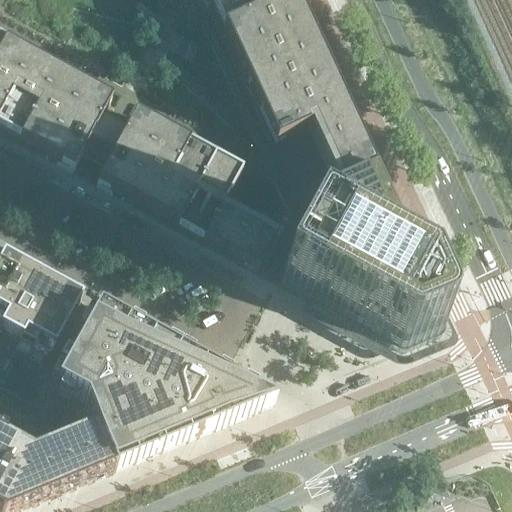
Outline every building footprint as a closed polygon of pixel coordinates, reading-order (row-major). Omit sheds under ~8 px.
[(372,177),(290,0),(199,0),(199,2),(206,10),(209,9),(274,150),(314,132),(341,191),(367,180),(372,177)] [(0,135),(72,175),(110,107),(0,45),(0,135)] [(239,179),(132,120),(96,188),(255,275),(275,238),(223,209),(239,179)] [(374,179),(372,177),(367,180),(341,191),(327,198),(326,200),(321,208),(312,224),(310,229),(308,233),(283,279),(278,288),(290,295),(293,296),(307,304),(396,353),(398,354),(399,354),(400,355),(401,355),(402,355),(403,355),(404,355),(405,354),(436,341),(437,341),(438,340),(439,340),(440,339),(441,338),(441,337),(442,337),(442,336),(442,335),(443,335),(443,334),(443,333),(443,332),(443,331),(443,330),(443,329),(442,328),(422,285),(393,222),(386,205),(374,179)] [(177,355),(147,338),(146,339),(126,328),(103,315),(97,312),(97,313),(87,331),(70,322),(80,304),(81,303),(64,294),(0,258),(0,359),(21,371),(38,380),(55,390),(73,400),(84,405),(111,470),(113,475),(116,474),(133,467),(136,466),(147,461),(149,460),(160,456),(162,455),(187,445),(188,444),(197,440),(199,440),(214,434),(248,420),(253,418),(254,417),(259,415),(261,414),(274,409),(267,405),(265,404),(260,402),(259,401),(254,398),(252,397),(247,395),(246,394),(229,384),(227,383),(204,371),(202,369),(191,363),(189,363),(185,360),(183,359),(179,357),(176,356),(177,355)] [(84,405),(73,400),(34,416),(0,397),(0,511),(23,511),(113,475),(111,470),(84,405)]
